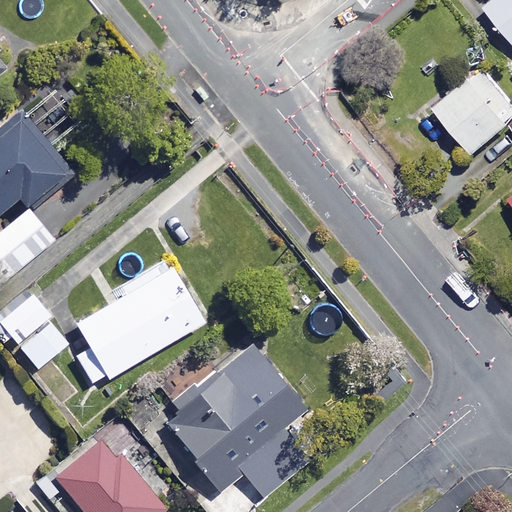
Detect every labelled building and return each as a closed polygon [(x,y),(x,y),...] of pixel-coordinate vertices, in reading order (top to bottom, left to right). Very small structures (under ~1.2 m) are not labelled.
[(511,0),(492,0),(481,9),(511,46),(511,0)] [(511,119),(511,103),(483,67),(431,109),(468,155),(511,119)] [(35,209),(78,174),(26,111),(0,132),(0,220),(25,205),(35,209)] [(50,241),(25,210),(0,230),(0,279),(2,281),(50,241)] [(195,325),(162,270),(70,324),(84,349),(71,357),(89,387),(195,325)] [(45,319),(27,295),(0,315),(0,329),(11,345),(45,319)] [(64,341),(47,321),(16,347),(33,367),(64,341)] [(295,408),(247,344),(169,402),(175,410),(162,420),(214,489),(239,470),(258,494),(288,471),(261,434),(295,408)] [(157,511),(161,510),(98,438),(51,479),(79,511),(157,511)]
